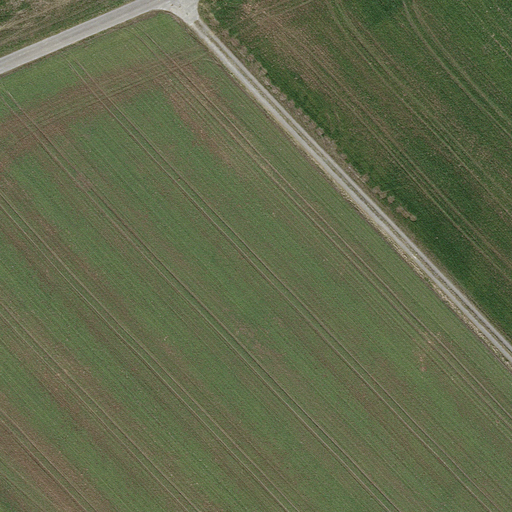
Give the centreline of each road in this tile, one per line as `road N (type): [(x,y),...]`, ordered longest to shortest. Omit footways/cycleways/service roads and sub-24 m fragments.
road 1 (track): [(184,0),(511,356)]
road 2 (track): [(0,65),(150,0)]
